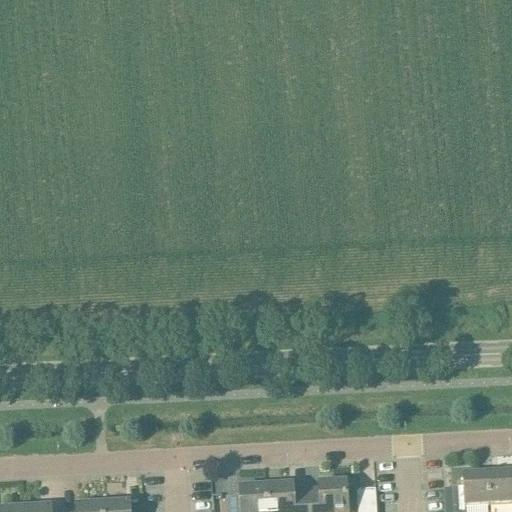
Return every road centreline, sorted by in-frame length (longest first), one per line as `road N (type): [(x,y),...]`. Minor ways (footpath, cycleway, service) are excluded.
road 1 (secondary): [(0,379),(511,355)]
road 2 (residential): [(175,460),(407,444)]
road 3 (residential): [(0,469),(175,460)]
